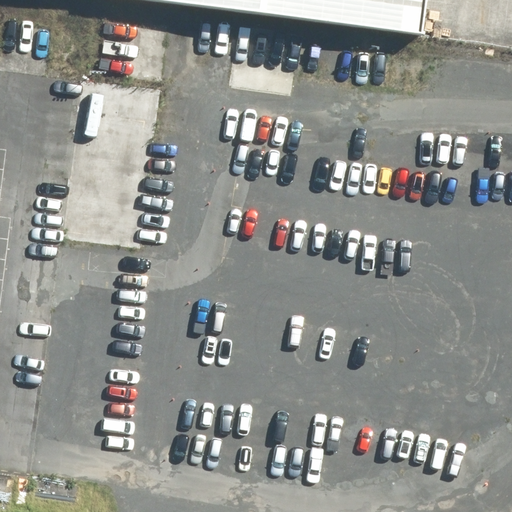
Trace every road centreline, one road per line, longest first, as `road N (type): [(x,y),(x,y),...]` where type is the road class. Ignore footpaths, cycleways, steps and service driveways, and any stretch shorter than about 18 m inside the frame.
road 1 (unknown): [(511,104),(446,100),(292,111),(261,128),(237,156),(187,253),(157,265),(28,253)]
road 2 (unknown): [(9,450),(312,490),(388,490),(455,469),(511,433)]
road 3 (unknown): [(28,253),(9,450)]
road 4 (unknown): [(0,69),(26,106),(28,253)]
